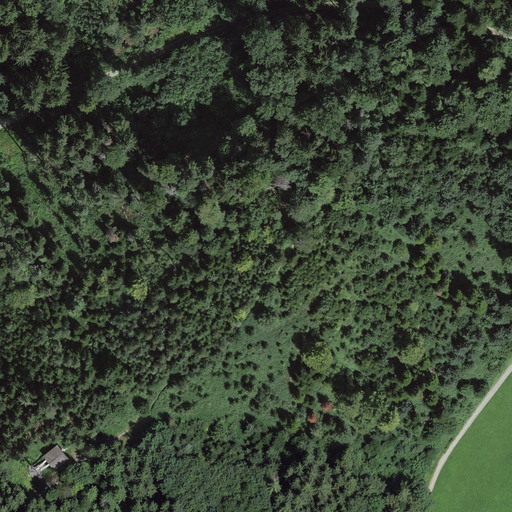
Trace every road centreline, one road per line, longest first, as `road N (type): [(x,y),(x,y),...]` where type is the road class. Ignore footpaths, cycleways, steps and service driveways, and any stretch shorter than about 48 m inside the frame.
road 1 (track): [(0,125),(261,14),(363,1),(511,37)]
road 2 (track): [(511,367),(442,457),(422,511)]
road 3 (track): [(20,511),(115,431)]
